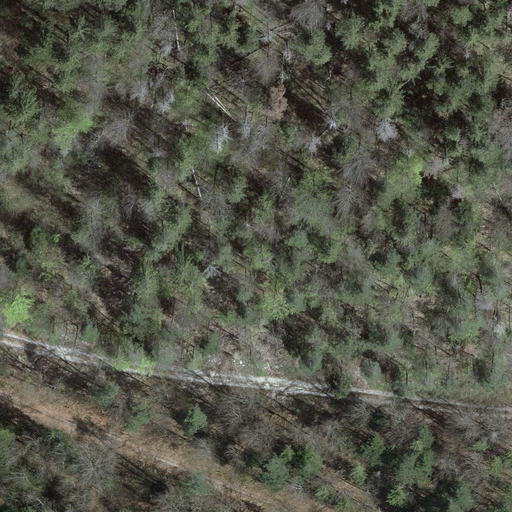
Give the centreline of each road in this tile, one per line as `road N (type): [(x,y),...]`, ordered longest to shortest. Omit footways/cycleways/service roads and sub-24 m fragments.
road 1 (track): [(0,335),(167,376),(511,416)]
road 2 (track): [(293,511),(0,409)]
